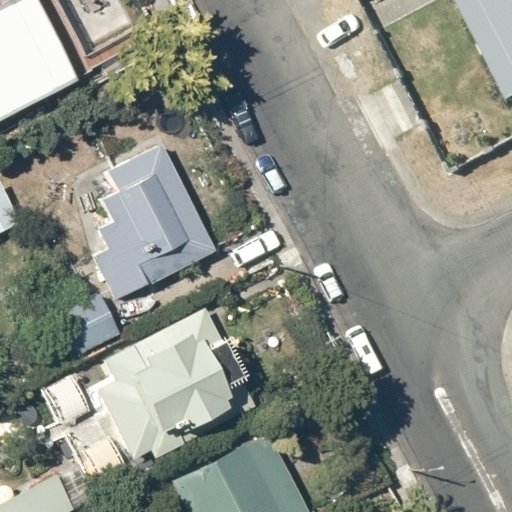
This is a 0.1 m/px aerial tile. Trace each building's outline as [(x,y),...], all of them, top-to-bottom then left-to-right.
[(0,124),(71,87),(25,0),(4,0),(0,2),(0,124)] [(511,0),(455,0),(508,100),(511,97),(511,0)] [(96,259),(114,297),(209,253),(157,143),(98,171),(107,191),(95,197),(107,224),(96,229),(108,253),(96,259)] [(0,233),(15,226),(0,193),(0,233)] [(60,364),(116,337),(95,294),(39,321),(60,364)] [(146,452),(150,461),(254,409),(202,309),(99,361),(109,380),(90,390),(127,462),(146,452)] [(308,511),(268,431),(168,479),(184,511),(308,511)] [(0,502),(0,511),(66,511),(69,511),(51,476),(0,502)]
